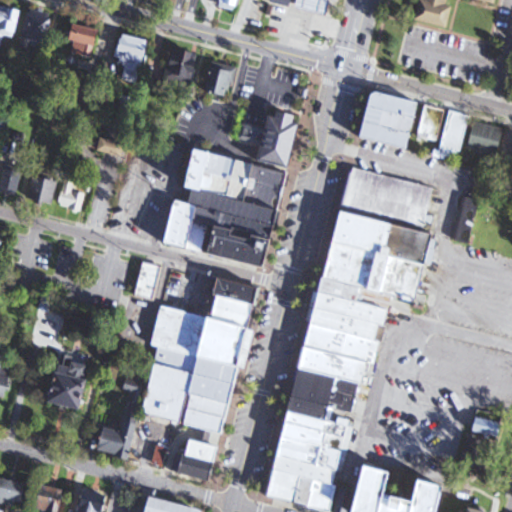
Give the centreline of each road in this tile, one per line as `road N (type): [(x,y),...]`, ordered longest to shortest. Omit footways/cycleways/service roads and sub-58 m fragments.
road 1 (residential): [(289,286),(0,212)]
road 2 (primary): [(344,70),(68,0)]
road 3 (residential): [(352,479),(386,354),(404,329),(414,323),(511,347)]
road 4 (residential): [(233,507),(0,447)]
road 5 (residential): [(231,511),(289,286)]
road 6 (residential): [(289,286),(344,70)]
road 7 (residential): [(511,112),(344,70)]
